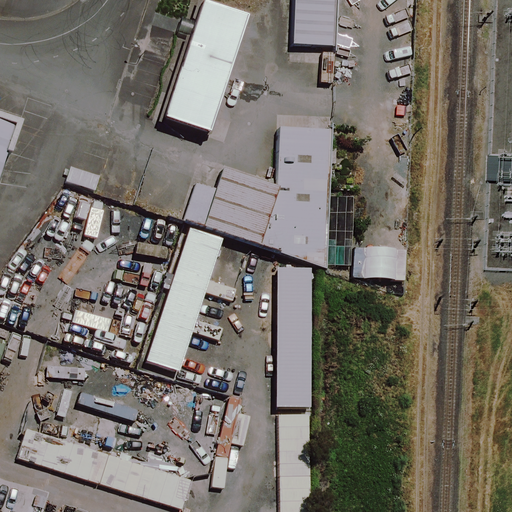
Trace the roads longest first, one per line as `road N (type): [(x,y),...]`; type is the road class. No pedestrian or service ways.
road 1 (unknown): [(0,474),(84,499),(140,501),(197,455),(249,372)]
road 2 (unclassified): [(0,42),(51,39),(107,0)]
